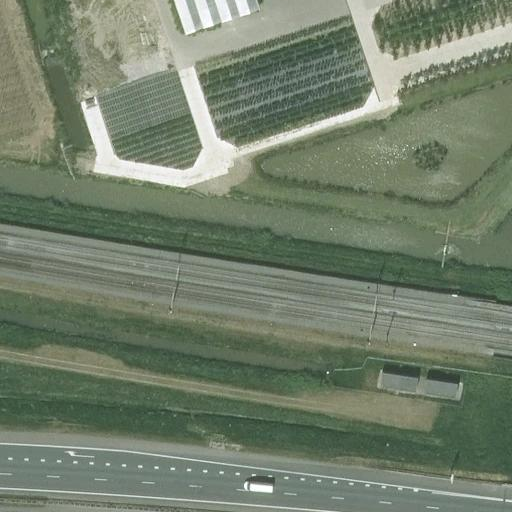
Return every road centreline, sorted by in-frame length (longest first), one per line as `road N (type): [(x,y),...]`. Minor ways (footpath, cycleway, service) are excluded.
road 1 (motorway): [(468,511),(0,476)]
road 2 (track): [(0,353),(422,423)]
